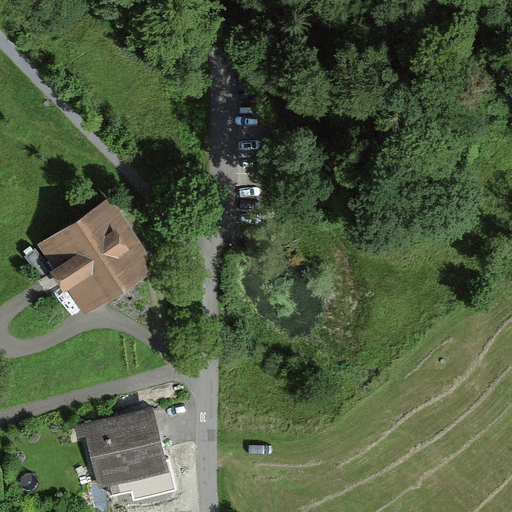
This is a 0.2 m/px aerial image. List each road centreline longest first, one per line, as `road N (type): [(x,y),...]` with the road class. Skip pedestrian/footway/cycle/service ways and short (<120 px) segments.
road 1 (residential): [(210,511),(219,38)]
road 2 (track): [(218,125),(269,125),(366,45),(454,0)]
